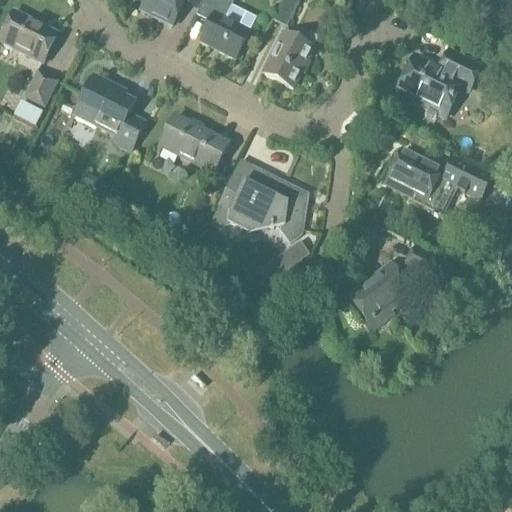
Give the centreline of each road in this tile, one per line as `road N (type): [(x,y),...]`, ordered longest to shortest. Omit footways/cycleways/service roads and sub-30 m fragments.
road 1 (residential): [(324,126),(288,130),(122,49),(99,28),(87,0)]
road 2 (tertiary): [(269,511),(82,332)]
road 3 (residential): [(324,126),(340,158),(323,264)]
road 4 (residential): [(367,0),(348,103),(324,126)]
